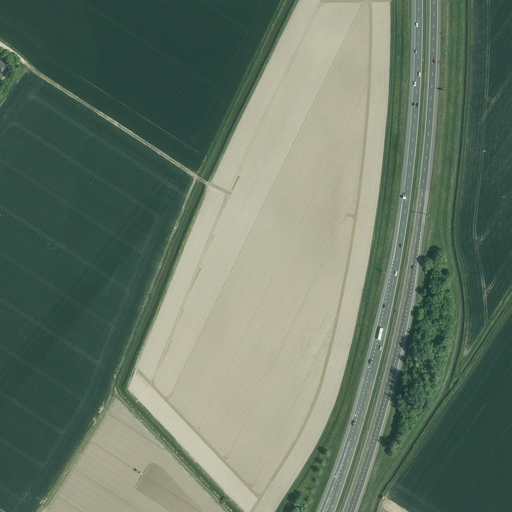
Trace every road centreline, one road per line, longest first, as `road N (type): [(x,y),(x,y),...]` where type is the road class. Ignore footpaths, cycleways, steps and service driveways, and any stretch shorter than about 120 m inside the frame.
road 1 (motorway): [(418,0),(397,260),(330,511)]
road 2 (motorway): [(346,511),(385,382),(415,233),(432,0)]
